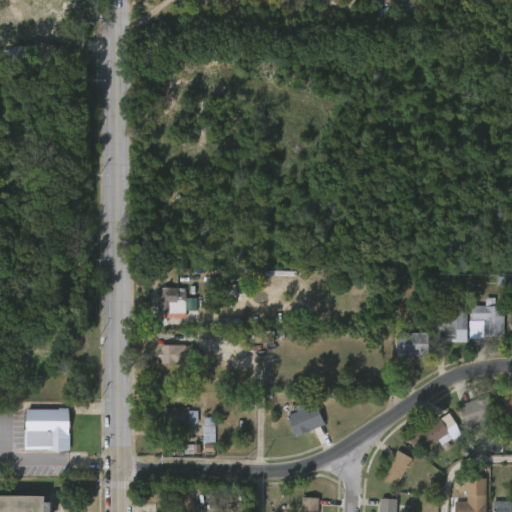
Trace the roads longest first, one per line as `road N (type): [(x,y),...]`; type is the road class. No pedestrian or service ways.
road 1 (tertiary): [(115,511),(114,0)]
road 2 (residential): [(116,466),(287,471),(357,442),(452,379),(511,366)]
